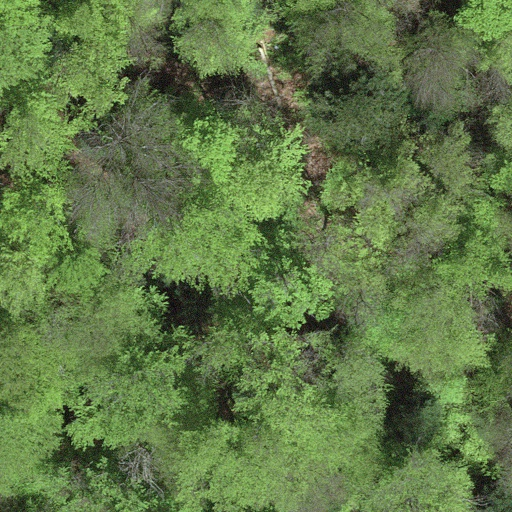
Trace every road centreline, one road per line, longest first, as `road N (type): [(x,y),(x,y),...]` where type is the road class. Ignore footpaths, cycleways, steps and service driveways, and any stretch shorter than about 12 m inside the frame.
road 1 (track): [(413,0),(24,105),(0,119)]
road 2 (track): [(511,308),(206,434)]
